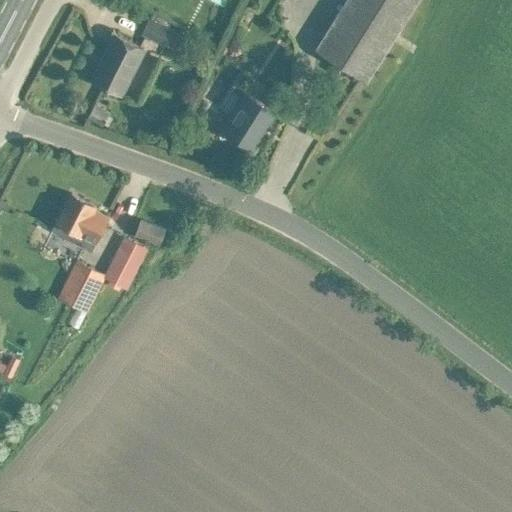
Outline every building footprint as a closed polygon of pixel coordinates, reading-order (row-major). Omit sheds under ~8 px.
[(416,0),(346,0),(316,48),(366,80),(416,0)] [(176,49),(183,35),(150,18),(143,32),(165,44),(176,49)] [(115,32),(92,79),(122,94),(146,48),(115,32)] [(276,111),(247,93),(223,130),(252,149),(276,111)] [(95,104),(88,118),(102,126),(109,112),(95,104)] [(57,220),(52,231),(91,250),(96,240),(108,216),(95,209),(97,205),(72,192),(57,220)] [(135,233),(160,242),(166,227),(140,218),(135,233)] [(128,285),(148,247),(125,235),(105,273),(128,285)] [(88,309),(106,274),(77,259),(58,294),(88,309)] [(6,365),(3,371),(12,375),(20,360),(13,356),(8,366),(6,365)]
